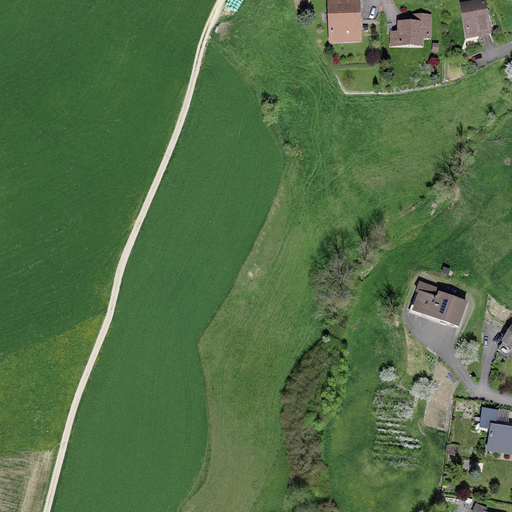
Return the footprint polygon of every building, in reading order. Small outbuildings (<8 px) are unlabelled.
[(362,42),(359,0),(326,0),(329,43),(362,42)] [(466,39),(492,35),(485,0),(474,0),(459,3),(466,39)] [(390,47),(424,48),(424,39),(431,39),(431,14),(412,14),(411,21),(397,20),(397,31),(390,31),(390,47)] [(447,275),(449,269),(444,267),(441,272),(447,275)] [(416,293),(410,310),(459,328),(468,302),(453,296),(454,294),(419,281),(415,292),(416,293)] [(511,324),(501,342),(511,349),(511,348),(511,324)] [(497,409),(483,407),(480,423),(491,424),(488,451),(488,450),(508,453),(511,453),(511,427),(495,425),(497,409)]
